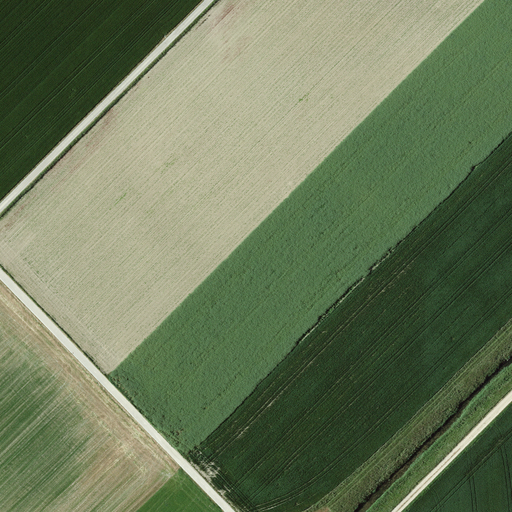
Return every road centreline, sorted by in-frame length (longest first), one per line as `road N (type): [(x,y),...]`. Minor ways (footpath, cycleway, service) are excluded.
road 1 (track): [(0,275),(230,511)]
road 2 (track): [(0,209),(209,0)]
road 3 (track): [(399,511),(511,399)]
